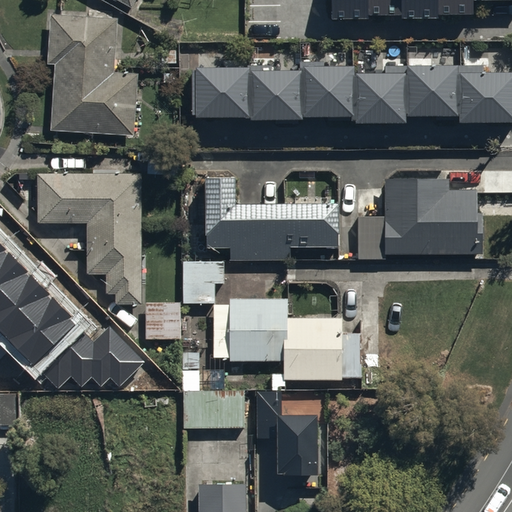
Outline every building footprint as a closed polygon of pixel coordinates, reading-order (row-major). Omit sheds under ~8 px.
[(511,0),(332,0),(333,18),(368,18),(368,14),(401,14),(401,19),(437,19),(437,15),(473,15),(473,0),(511,0)] [(47,62),(55,62),(52,129),(134,133),(137,71),(116,69),(119,16),(50,12),(47,62)] [(270,68),(196,69),(196,118),(250,118),(250,121),(304,120),(304,118),(355,118),(355,124),(407,124),(407,117),(460,116),(460,123),(511,122),(511,73),(484,74),(484,66),(386,67),(386,75),(354,75),(354,67),(324,68),(324,63),(302,64),(302,72),(270,72),(270,68)] [(147,153),(148,173),(181,173),(181,153),(147,153)] [(232,247),(232,258),(293,259),(293,245),(339,245),(340,200),(238,199),(238,173),(206,172),(205,193),(198,193),(198,220),(206,220),(206,247),(232,247)] [(141,173),(37,173),(37,221),(88,221),(88,270),(107,270),(107,293),(118,293),(118,303),(141,303),(141,173)] [(386,257),(386,251),(484,251),(484,210),(477,210),(477,187),(448,187),(448,176),(383,176),(383,214),(359,214),(359,257),(386,257)] [(0,247),(0,327),(58,386),(71,373),(82,384),(90,376),(101,387),(109,378),(120,389),(147,363),(110,326),(93,342),(0,247)] [(224,259),(184,259),(184,302),(215,302),(215,356),(231,356),(231,359),(284,359),(284,372),(272,372),(272,389),(286,389),(286,377),(363,377),(363,330),(341,331),(341,315),(288,315),(288,296),(230,296),(230,301),(216,301),(216,281),(225,281),(224,259)] [(180,301),(147,301),(147,336),(180,336),(180,301)] [(182,351),(183,388),(201,388),(201,351),(182,351)] [(245,426),(245,388),(183,390),(183,427),(245,426)] [(279,439),(279,475),(318,474),(317,416),(280,417),(280,392),(257,392),(257,439),(279,439)] [(0,393),(0,423),(16,423),(16,394),(0,393)] [(128,478),(106,478),(106,507),(127,507),(128,478)] [(246,511),(246,480),(196,481),(196,511),(246,511)] [(182,511),(183,501),(151,501),(150,511),(182,511)]
